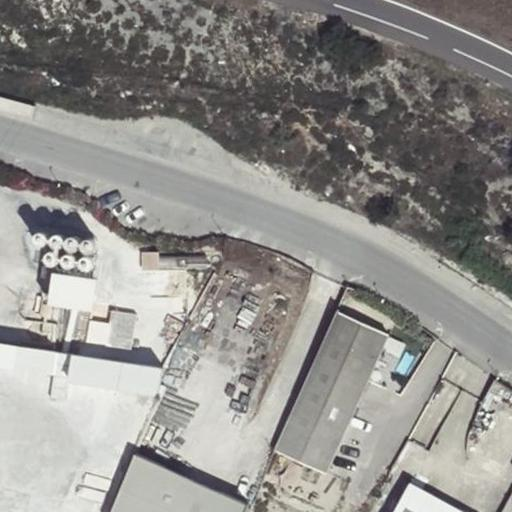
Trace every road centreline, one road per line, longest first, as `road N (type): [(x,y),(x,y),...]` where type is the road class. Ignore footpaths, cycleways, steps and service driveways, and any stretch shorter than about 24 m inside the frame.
road 1 (unclassified): [(0,130),(292,228),(432,298),(511,351)]
road 2 (unknown): [(432,298),(331,511)]
road 3 (motorway): [(351,0),(511,68)]
